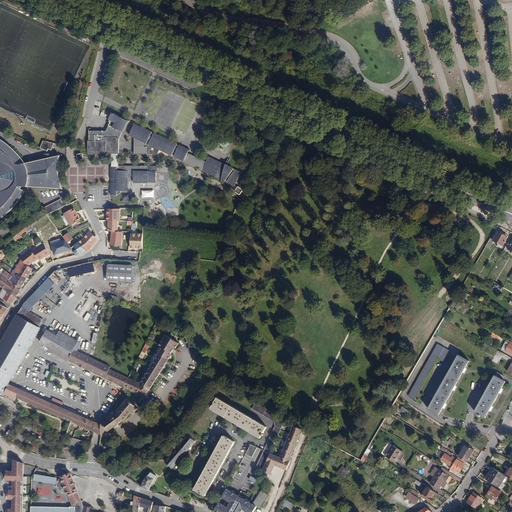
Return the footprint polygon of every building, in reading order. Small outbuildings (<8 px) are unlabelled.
[(116,150),(119,150),(119,139),(119,133),(120,131),(123,132),(128,122),(129,122),(129,121),(113,113),(113,114),(114,115),(106,130),(89,130),(89,141),(88,141),(88,150),(91,150),(91,151),(116,151),(116,150)] [(174,156),(184,161),(189,151),(190,151),(190,150),(180,145),(179,146),(177,145),(177,144),(172,141),(173,140),(169,138),(169,140),(167,139),(168,138),(165,136),(164,137),(163,137),(163,135),(160,134),(159,135),(154,133),(154,134),(152,133),(152,132),(134,123),(134,124),(135,125),(129,135),(134,138),(143,142),(143,143),(142,144),(142,145),(143,145),(143,146),(144,147),(145,148),(146,148),(147,148),(147,154),(158,154),(160,150),(172,155),(172,154),(175,155),(174,156)] [(134,154),(147,154),(147,148),(146,148),(145,148),(144,147),(143,146),(143,145),(142,145),(142,144),(143,143),(143,142),(134,138),(134,154)] [(0,220),(4,217),(11,212),(18,204),(22,197),(24,193),(25,192),(24,191),(21,190),(21,188),(63,190),(61,184),(59,177),(59,170),(59,163),(60,156),(25,163),(20,157),(15,151),(9,146),(0,139),(0,220)] [(52,150),(54,143),(44,140),(40,148),(48,151),(49,149),(52,150)] [(205,164),(202,170),(220,179),(221,178),(222,179),(221,180),(225,182),(226,180),(227,181),(227,182),(235,186),(241,173),(234,169),(231,167),(229,166),(226,165),(210,158),(207,164),(205,164)] [(111,167),(111,179),(112,179),(112,183),(111,183),(111,195),(112,195),(112,196),(117,196),(117,195),(120,195),(122,198),(122,201),(129,201),(129,194),(123,194),(121,192),(121,191),(126,191),(126,177),(134,177),(134,181),(148,181),(148,182),(156,182),(156,173),(157,173),(157,166),(141,166),(141,167),(134,167),(133,168),(126,168),(126,167),(119,166),(115,166),(112,166),(112,167),(111,167)] [(237,193),(240,195),(243,190),(238,186),(235,192),(237,193)] [(65,205),(61,199),(44,208),(47,214),(65,205)] [(74,208),(64,213),(70,226),(80,220),(74,208)] [(118,221),(120,221),(120,208),(112,209),(108,209),(108,221),(118,221)] [(108,221),(107,221),(107,224),(109,225),(109,226),(109,231),(118,232),(118,221),(108,221)] [(19,233),(20,235),(31,226),(30,224),(19,233)] [(70,228),(64,231),(67,238),(73,235),(70,228)] [(82,240),(79,242),(86,251),(91,249),(99,239),(95,233),(93,235),(90,231),(86,234),(83,239),(82,240)] [(508,237),(498,232),(493,239),(491,238),(486,246),(489,248),(494,241),(503,246),(508,237)] [(130,240),(131,241),(130,248),(135,248),(135,245),(139,245),(139,241),(143,241),(143,233),(131,233),(130,240)] [(122,237),(112,236),(111,244),(115,245),(115,246),(118,247),(118,245),(121,245),(122,237)] [(33,251),(40,260),(50,253),(43,242),(33,251)] [(65,251),(61,242),(51,245),(55,255),(65,251)] [(86,251),(79,242),(75,245),(80,254),(86,251)] [(28,266),(38,258),(33,251),(31,249),(21,256),(28,266)] [(94,262),(67,267),(69,277),(96,272),(94,262)] [(17,271),(27,278),(32,268),(28,266),(25,263),(20,271),(18,270),(17,271)] [(107,281),(132,282),(133,266),(108,264),(107,281)] [(8,292),(15,296),(16,297),(21,287),(10,280),(13,276),(11,274),(3,268),(0,271),(2,273),(0,276),(0,284),(9,291),(8,292)] [(14,269),(11,274),(13,276),(24,283),(27,278),(17,271),(14,269)] [(22,308),(29,311),(31,308),(60,278),(54,272),(25,303),(22,308)] [(24,283),(13,276),(10,280),(21,287),(24,283)] [(498,287),(494,285),(493,287),(491,285),(489,288),(499,294),(501,289),(498,287)] [(0,302),(8,308),(15,296),(8,292),(5,289),(4,288),(0,293),(0,302)] [(88,310),(97,297),(92,293),(82,306),(88,310)] [(29,311),(22,308),(18,315),(39,327),(44,320),(29,311)] [(39,327),(18,315),(0,344),(0,392),(4,395),(4,396),(15,400),(16,397),(95,432),(96,422),(9,384),(41,328),(39,327)] [(129,378),(110,369),(111,366),(78,351),(74,349),(78,341),(79,341),(60,331),(57,335),(47,330),(40,342),(50,348),(48,350),(68,361),(69,360),(124,387),(129,378)] [(129,378),(124,387),(144,397),(147,392),(150,388),(179,343),(166,335),(159,345),(162,347),(140,383),(129,378)] [(502,348),(506,351),(510,343),(506,341),(502,348)] [(451,351),(437,343),(408,396),(415,399),(438,358),(444,362),(451,351)] [(501,358),(508,361),(510,356),(497,350),(492,361),(498,364),(501,358)] [(469,361),(458,355),(452,365),(451,365),(432,397),(434,398),(428,408),(439,415),(469,361)] [(504,376),(497,372),(496,376),(494,375),(474,411),(485,418),(506,381),(502,379),(504,376)] [(267,426),(217,397),(211,408),(260,437),(267,426)] [(136,407),(128,399),(113,416),(103,422),(101,424),(101,431),(100,434),(101,434),(103,435),(119,424),(118,423),(122,420),(124,422),(136,407)] [(285,420),(255,402),(252,409),(274,422),(275,426),(264,450),(270,453),(285,420)] [(410,412),(402,406),(400,410),(408,415),(410,412)] [(302,430),(292,425),(280,457),(270,454),(262,470),(272,475),(274,466),(286,471),(302,430)] [(15,434),(12,432),(6,439),(5,440),(9,442),(15,434)] [(188,435),(187,434),(185,437),(186,438),(179,446),(175,442),(172,446),(176,449),(165,462),(172,468),(196,441),(189,435),(188,435)] [(235,441),(224,435),(194,489),(206,496),(235,441)] [(402,451),(393,445),(386,456),(395,462),(402,451)] [(473,451),(465,446),(458,457),(466,462),(473,451)] [(370,450),(367,448),(361,459),(360,460),(364,462),(370,450)] [(452,466),(451,467),(456,471),(459,473),(465,464),(457,459),(452,456),(451,458),(445,454),(441,459),(452,466)] [(14,471),(7,471),(7,480),(13,480),(13,485),(13,490),(9,490),(9,495),(9,499),(13,499),(13,504),(13,509),(9,509),(8,511),(22,511),(23,463),(21,462),(14,460),(14,471)] [(435,466),(430,474),(434,477),(439,469),(435,466)] [(499,487),(506,475),(493,467),(485,478),(499,487)] [(349,472),(345,469),(340,474),(344,477),(349,472)] [(440,470),(439,469),(434,477),(430,483),(439,489),(441,486),(444,480),(446,481),(449,476),(448,475),(440,470)] [(157,475),(151,472),(149,475),(145,480),(141,487),(149,490),(157,475)] [(78,492),(70,473),(61,477),(68,496),(78,492)] [(55,478),(33,474),(32,480),(54,484),(55,478)] [(501,492),(492,486),(486,496),(492,499),(493,498),(496,500),(501,492)] [(436,493),(427,487),(421,495),(432,502),(434,499),(433,498),(436,493)] [(409,491),(417,496),(419,493),(411,488),(409,491)] [(253,511),(256,508),(226,489),(221,498),(228,503),(226,507),(218,503),(213,511),(243,511),(244,511),(253,511)] [(267,495),(261,491),(253,504),(257,506),(259,508),(267,495)] [(420,498),(417,496),(409,491),(406,497),(416,504),(420,498)] [(80,511),(83,505),(78,492),(68,496),(73,507),(73,511),(80,511)] [(482,498),(473,492),(467,502),(477,509),(481,501),(480,500),(482,498)] [(140,504),(142,498),(135,495),(134,498),(134,501),(134,505),(132,511),(139,511),(140,507),(140,504)] [(346,502),(332,496),(331,499),(344,506),(346,502)] [(153,502),(142,498),(140,504),(140,507),(151,510),(153,505),(153,502)] [(289,511),(294,504),(284,498),(282,503),(284,505),(282,509),(287,511),(289,511)]
